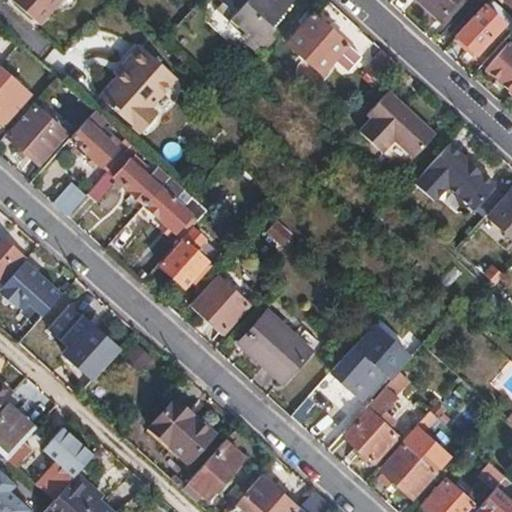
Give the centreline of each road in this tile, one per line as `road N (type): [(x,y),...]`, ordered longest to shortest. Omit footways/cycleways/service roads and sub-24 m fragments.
road 1 (residential): [(361,511),(0,187)]
road 2 (residential): [(511,143),(353,0)]
